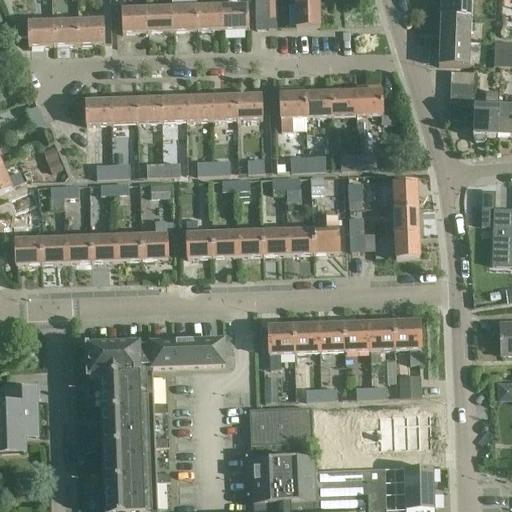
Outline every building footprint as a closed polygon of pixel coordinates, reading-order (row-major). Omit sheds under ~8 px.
[(440,0),(439,22),(471,23),(471,0),(440,0)] [(320,31),(319,6),(294,7),(295,31),(320,31)] [(269,23),(269,7),(255,7),(256,33),(276,32),(276,22),(269,23)] [(224,9),(225,35),(249,34),(248,8),(224,9)] [(173,10),(173,36),(199,35),(198,9),(173,10)] [(198,9),(199,35),(225,35),(224,9),(198,9)] [(148,11),(148,37),(173,36),(173,10),(148,11)] [(122,38),(148,37),(148,11),(121,12),(122,38)] [(28,51),(57,50),(54,25),(28,25),(28,20),(15,21),(16,42),(28,42),(28,51)] [(439,22),(438,46),(470,47),(471,23),(439,22)] [(80,24),(81,49),(105,49),(104,23),(80,24)] [(54,25),(57,50),(81,49),(80,24),(54,25)] [(494,45),(494,58),(503,58),(503,45),(494,45)] [(511,45),(503,45),(503,58),(511,58),(511,45)] [(469,71),(470,47),(438,46),(437,70),(469,71)] [(493,70),(502,70),(503,58),(494,58),(493,70)] [(511,58),(503,58),(502,70),(511,70),(511,58)] [(450,75),(450,89),(474,89),(474,76),(450,75)] [(355,94),(356,121),(381,120),(381,128),(382,131),(395,131),(395,117),(390,117),(389,105),(383,104),(382,93),(381,87),(357,88),(357,94),(355,94)] [(450,89),(449,101),(473,101),(474,89),(450,89)] [(292,123),(306,123),(304,96),(303,96),(303,90),(278,91),(279,97),(278,97),(280,136),(293,135),(292,123)] [(330,95),(330,122),(356,121),(355,94),(330,95)] [(304,96),(306,123),(330,122),(330,95),(304,96)] [(472,113),(471,125),(472,125),(472,139),(473,139),(472,141),(474,145),(483,145),(485,142),(485,139),(496,140),(497,108),(498,96),(484,96),(484,108),(473,107),(473,101),(449,101),(449,113),(472,113)] [(238,100),(239,125),(263,124),(262,99),(238,100)] [(212,101),(214,125),(239,125),(238,100),(212,101)] [(162,102),(164,127),(187,126),(185,101),(162,102)] [(185,101),(187,126),(214,125),(212,101),(185,101)] [(137,103),(138,128),(164,127),(162,102),(137,103)] [(112,104),(112,129),(138,128),(137,103),(112,104)] [(85,130),(112,129),(112,104),(85,105),(85,130)] [(511,108),(497,108),(496,140),(511,140),(511,108)] [(32,127),(43,121),(38,109),(37,109),(27,113),(28,115),(14,120),(19,132),(32,127)] [(448,124),(471,125),(472,113),(449,113),(448,124)] [(49,135),(43,121),(32,127),(37,140),(49,135)] [(370,125),(357,126),(357,137),(359,137),(370,136),(370,125)] [(360,159),(357,159),(357,174),(376,174),(376,172),(376,158),(372,158),(372,136),(370,136),(359,137),(360,159)] [(62,173),(53,151),(42,155),(51,177),(62,173)] [(340,175),(357,174),(357,159),(339,160),(340,175)] [(308,161),(308,176),(325,176),(325,160),(308,161)] [(291,177),(308,176),(308,161),(290,162),(291,177)] [(247,178),(264,178),(263,165),(246,165),(247,178)] [(196,181),(214,180),(213,166),(196,167),(196,181)] [(213,166),(214,180),(231,180),(230,166),(213,166)] [(8,180),(2,167),(0,168),(0,197),(25,187),(20,175),(8,180)] [(163,168),(163,182),(181,181),(180,167),(163,168)] [(112,169),(113,183),(131,182),(130,168),(112,169)] [(146,183),(163,182),(163,168),(146,168),(146,183)] [(96,184),(113,183),(112,169),(95,170),(96,184)] [(334,181),(316,181),(316,193),(334,192),(334,181)] [(271,183),(272,194),(286,193),(284,182),(271,183)] [(284,182),(286,193),(300,192),(300,182),(284,182)] [(236,184),(236,196),(248,195),(250,195),(250,183),(236,184)] [(221,197),(236,196),(236,184),(221,184),(221,197)] [(392,186),(393,212),(418,211),(417,185),(392,186)] [(113,188),(114,200),(129,199),(129,187),(113,188)] [(347,188),(348,205),(362,205),(362,187),(347,188)] [(100,200),(114,200),(113,188),(99,188),(100,200)] [(150,189),(150,203),(171,202),(170,188),(150,189)] [(63,190),(64,202),(64,212),(80,212),(79,189),(63,190)] [(50,202),(64,202),(63,190),(49,191),(50,202)] [(511,213),(494,213),(495,195),(481,194),(480,230),(492,231),(491,269),(511,269),(511,213)] [(248,195),(236,196),(237,205),(249,204),(248,195)] [(393,212),(394,238),(419,237),(418,211),(393,212)] [(287,233),(288,260),(340,259),(339,232),(338,232),(337,218),(325,219),(326,232),(287,233)] [(348,222),(349,238),(364,238),(363,221),(348,222)] [(186,264),(214,263),(214,236),(198,237),(198,223),(185,224),(186,264)] [(143,238),(144,265),(169,264),(168,237),(167,225),(154,225),(155,238),(143,238)] [(15,270),(41,269),(40,242),(34,242),(33,229),(15,230),(15,243),(14,243),(15,270)] [(260,234),(262,261),(288,260),(287,233),(260,234)] [(236,235),(238,262),(262,261),(260,234),(236,235)] [(214,236),(214,263),(238,262),(236,235),(214,236)] [(375,237),(364,238),(349,238),(350,256),(375,255),(375,237)] [(394,238),(395,263),(420,262),(419,237),(394,238)] [(120,239),(121,266),(144,265),(143,238),(120,239)] [(94,240),(95,267),(121,266),(120,239),(94,240)] [(68,241),(68,268),(95,267),(94,240),(68,241)] [(40,242),(41,269),(68,268),(68,241),(40,242)] [(395,326),(396,355),(408,354),(409,369),(421,369),(420,325),(395,326)] [(368,327),(370,356),(370,367),(380,367),(380,356),(396,355),(395,326),(368,327)] [(511,326),(499,327),(501,360),(511,359),(511,326)] [(342,328),(344,357),(370,356),(368,327),(342,328)] [(316,329),(318,358),(344,357),(342,328),(316,329)] [(292,330),(292,359),(318,358),(316,329),(292,330)] [(280,359),(292,359),(292,330),(267,331),(268,375),(281,374),(280,359)] [(99,381),(104,511),(314,511),(313,461),(250,463),(252,511),(157,511),(156,486),(170,485),(169,476),(156,477),(155,451),(168,450),(168,441),(154,442),(154,417),(167,416),(167,407),(153,408),(152,372),(224,369),(223,344),(150,347),(150,349),(138,349),(138,347),(86,349),(88,381),(99,381)] [(276,380),(264,381),(264,406),(277,406),(276,380)] [(399,385),(399,402),(421,401),(420,384),(399,385)] [(511,386),(497,386),(497,403),(511,403),(511,386)] [(0,407),(0,456),(23,456),(22,441),(37,440),(35,391),(5,392),(6,407),(0,407)] [(373,392),(374,403),(388,403),(387,391),(373,392)] [(355,404),(374,403),(373,392),(355,392),(355,404)] [(305,405),(321,405),(321,393),(305,394),(305,405)] [(321,393),(321,405),(337,404),(337,393),(321,393)] [(312,411),(313,437),(323,437),(322,411),(312,411)] [(311,412),(259,414),(249,414),(250,450),(312,447),(311,412)] [(430,416),(360,418),(362,454),(431,452),(430,416)] [(434,511),(433,471),(403,472),(404,511),(434,511)] [(385,511),(384,473),(314,475),(315,511),(385,511)]
